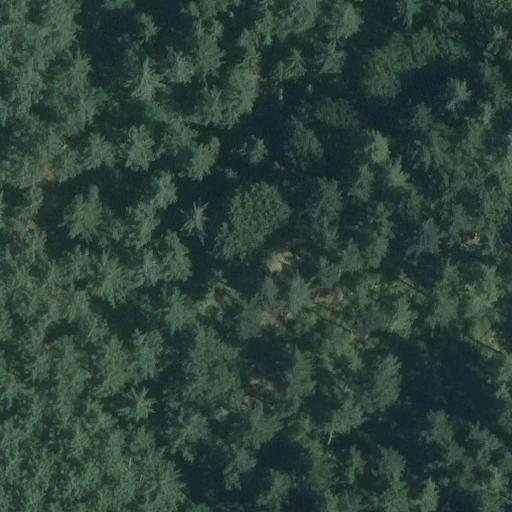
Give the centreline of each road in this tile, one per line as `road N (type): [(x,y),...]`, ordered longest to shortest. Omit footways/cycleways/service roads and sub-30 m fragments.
road 1 (track): [(184,511),(174,407),(205,307),(264,203),(357,119),(511,3)]
road 2 (track): [(0,161),(90,0)]
